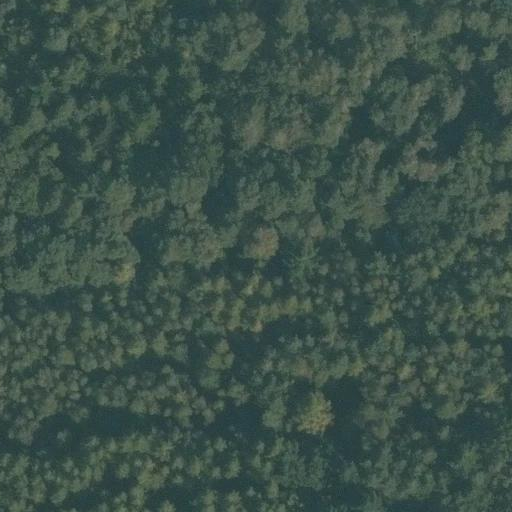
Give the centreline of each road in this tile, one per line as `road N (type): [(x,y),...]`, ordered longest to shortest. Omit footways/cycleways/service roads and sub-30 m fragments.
road 1 (track): [(305,161),(0,215)]
road 2 (track): [(305,161),(511,146)]
